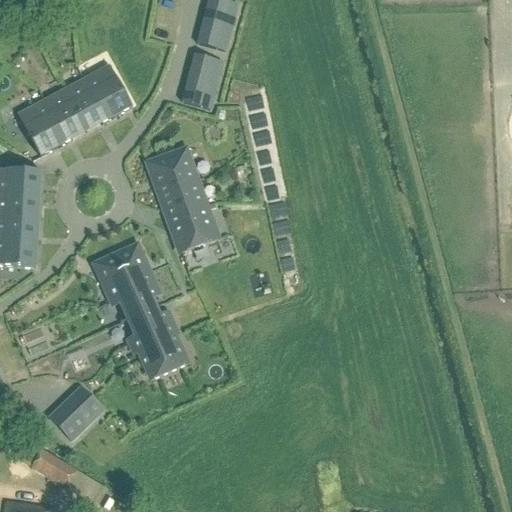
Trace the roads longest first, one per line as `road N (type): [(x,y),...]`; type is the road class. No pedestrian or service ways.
road 1 (residential): [(191,0),(175,64),(107,169)]
road 2 (residential): [(79,223),(47,278),(0,309)]
